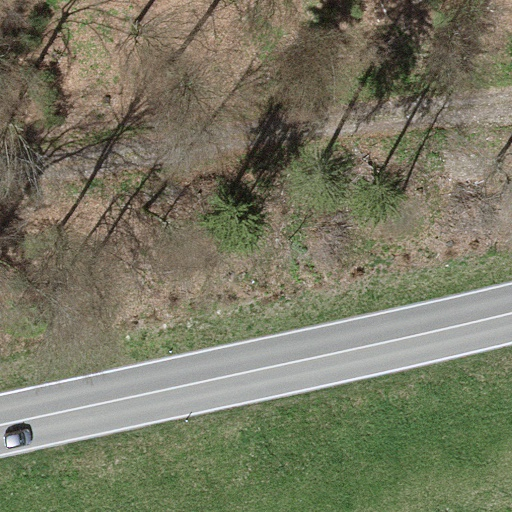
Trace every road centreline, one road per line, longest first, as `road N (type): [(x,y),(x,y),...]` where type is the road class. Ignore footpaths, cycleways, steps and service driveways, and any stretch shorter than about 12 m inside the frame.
road 1 (secondary): [(0,427),(511,311)]
road 2 (track): [(0,170),(317,131),(511,123)]
